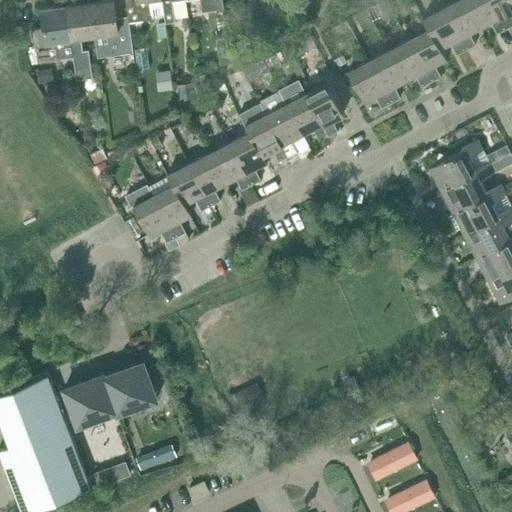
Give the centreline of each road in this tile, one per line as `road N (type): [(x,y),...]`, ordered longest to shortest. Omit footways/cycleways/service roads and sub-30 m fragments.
road 1 (unclassified): [(120,339),(108,291),(283,205),(315,167),(362,164),(485,102),(497,70),(511,63)]
road 2 (residential): [(207,511),(332,455),(352,464),(375,511)]
